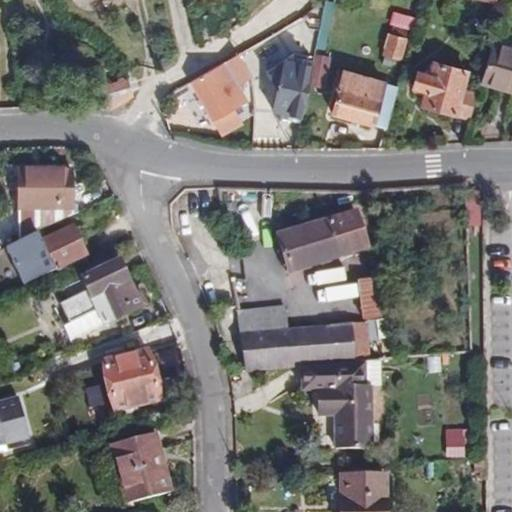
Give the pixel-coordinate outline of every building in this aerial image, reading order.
[(323,14),(312,12),(308,29),(319,31),(323,14)] [(381,65),(397,69),(399,60),(402,61),(408,38),(405,38),(408,29),(393,25),(391,34),(387,33),(383,47),(386,48),(381,65)] [(318,38),(310,36),(307,49),(315,51),(318,38)] [(511,93),(511,47),(492,42),(480,84),(511,93)] [(251,78),(238,54),(189,82),(212,121),(245,102),(236,87),(251,78)] [(314,54),(308,85),(324,89),(331,58),(314,54)] [(421,105),(471,119),(477,96),(462,92),(467,72),(433,63),(429,76),(417,72),(413,88),(425,91),(421,105)] [(332,114),(373,126),(386,83),(344,72),(332,114)] [(114,110),(134,97),(128,80),(105,95),(114,110)] [(18,215),(19,241),(73,214),(72,169),(18,169),(18,215)] [(356,212),(276,236),(287,273),(367,249),(356,212)] [(49,237),(40,241),(54,270),(86,255),(72,226),(63,230),(60,224),(46,230),(49,237)] [(13,243),(0,249),(0,266),(20,257),(13,243)] [(83,266),(87,274),(112,261),(109,253),(83,266)] [(134,293),(117,259),(112,261),(87,274),(78,278),(84,291),(59,304),(69,324),(59,329),(66,343),(141,306),(134,293)] [(381,317),(377,277),(359,279),(363,318),(381,317)] [(134,293),(141,306),(145,304),(139,291),(134,293)] [(237,311),(239,332),(287,328),(285,305),(237,311)] [(352,324),(355,363),(368,361),(365,323),(352,324)] [(239,332),(245,372),(301,367),(301,390),(317,389),(318,416),(335,416),(335,450),(371,449),(370,387),(380,386),(380,360),(368,361),(355,363),(352,324),(287,328),(239,332)] [(102,360),(114,412),(124,410),(126,416),(137,414),(136,409),(136,407),(161,402),(149,350),(102,360)] [(155,377),(161,402),(165,401),(159,375),(155,377)] [(20,391),(0,396),(0,445),(33,436),(20,391)] [(324,447),(334,447),(334,417),(324,417),(324,447)] [(125,505),(171,492),(155,432),(109,444),(125,505)] [(473,479),(484,478),(484,461),(473,461),(473,479)] [(340,511),(385,511),(385,475),(342,475),(342,501),(340,501),(340,511)]
